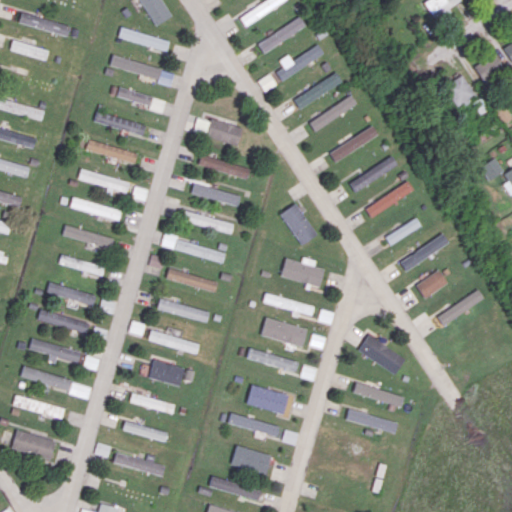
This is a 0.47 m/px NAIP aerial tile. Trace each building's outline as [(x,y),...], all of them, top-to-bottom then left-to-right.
[(139,0),(155,25),(171,15),(161,0),(139,0)] [(288,1),(287,0),(266,0),(239,14),(243,23),(288,1)] [(426,0),(423,2),(432,17),(461,0),(460,0),(426,0)] [(70,25),(21,11),(18,21),(67,35),(70,25)] [(257,43),(263,53),(305,25),(299,15),(257,43)] [(169,40),(120,26),(117,36),(166,50),(169,40)] [(511,38),(500,47),(511,64),(511,63),(511,38)] [(9,49),(45,59),(48,49),(12,39),(9,49)] [(323,53),(317,43),(292,60),(287,53),(279,59),(283,66),(275,71),(281,80),(323,53)] [(481,81),(502,71),(494,53),(472,63),(481,81)] [(108,66),(171,82),(174,71),(111,55),(108,66)] [(293,98),(299,108),(342,81),(336,71),(293,98)] [(276,84),(269,73),(257,80),(264,91),(276,84)] [(443,83),(456,107),(474,98),(461,74),(443,83)] [(116,97),(163,109),(165,99),(118,87),(116,97)] [(356,103),(351,94),(308,122),(314,130),(356,103)] [(44,110),(0,96),(0,108),(41,120),(44,110)] [(493,108),(502,123),(510,117),(501,103),(493,108)] [(145,124),(99,110),(96,121),(142,134),(145,124)] [(241,125),(210,119),(206,137),(237,144),(241,125)] [(328,152),(334,161),(378,134),(372,125),(328,152)] [(0,138),(33,148),(36,137),(0,126),(0,138)] [(84,151),(135,160),(136,149),(86,140),(84,151)] [(197,163),(246,178),(249,168),(200,153),(197,163)] [(0,169),(26,176),(29,166),(0,157),(0,169)] [(348,180),(353,189),(398,166),(393,157),(348,180)] [(502,170),(494,157),(478,166),(487,180),(502,170)] [(506,181),(502,183),(507,195),(511,192),(511,166),(502,172),(506,181)] [(112,187),(126,191),(129,181),(80,167),(77,177),(107,186),(105,192),(111,194),(112,187)] [(190,195),(238,202),(240,192),(191,184),(190,195)] [(145,200),(147,188),(133,186),(131,197),(145,200)] [(0,200),(19,206),(22,195),(0,189),(0,200)] [(69,206),(118,219),(120,209),(72,196),(69,206)] [(301,244),(317,233),(294,202),(278,213),(301,244)] [(231,231),(233,221),(184,211),(182,222),(231,231)] [(420,225),(415,217),(384,236),(389,244),(420,225)] [(0,230),(8,233),(11,222),(0,219),(0,230)] [(61,234),(111,248),(114,237),(64,224),(61,234)] [(399,261),(405,270),(448,241),(442,232),(399,261)] [(160,245),(222,261),(225,251),(163,234),(160,245)] [(0,260),(6,262),(8,252),(0,249),(0,260)] [(57,262),(101,275),(104,266),(60,253),(57,262)] [(159,266),(160,255),(151,254),(150,265),(159,266)] [(319,285),(323,267),(313,265),(314,259),(301,257),(301,260),(284,257),(280,277),(319,285)] [(217,281),(167,268),(165,278),(214,291),(217,281)] [(414,284),(423,297),(447,283),(438,269),(414,284)] [(45,291),(92,305),(95,294),(48,280),(45,291)] [(436,316),(442,325),(483,297),(477,288),(436,316)] [(313,305),(264,292),(261,302),(310,315),(313,305)] [(205,321),(208,310),(158,297),(155,308),(205,321)] [(114,301),(101,299),(99,309),(113,311),(114,301)] [(36,319),(85,333),(89,322),(39,308),(36,319)] [(317,320),(330,323),(333,311),(319,308),(317,320)] [(259,335),(301,346),(306,327),(264,316),(259,335)] [(128,331),(141,335),(144,324),(131,320),(128,331)] [(147,339),(196,353),(198,343),(150,329),(147,339)] [(325,336),(311,333),(308,345),(322,348),(325,336)] [(357,349),(393,374),(404,358),(368,333),(357,349)] [(28,348),(48,354),(47,361),(54,363),(56,356),(77,362),(80,350),(31,337),(28,348)] [(295,369),(297,358),(248,349),(245,359),(295,369)] [(83,366),(96,369),(98,358),(85,355),(83,366)] [(179,385),(184,367),(152,359),(148,377),(179,385)] [(20,375),(68,390),(71,379),(23,365),(20,375)] [(315,369),(302,365),(299,375),(312,379),(315,369)] [(87,398),(91,387),(72,381),(68,392),(87,398)] [(400,406),(403,395),(355,381),(352,392),(400,406)] [(287,394),(250,384),(245,403),(282,413),(287,394)] [(174,404),(131,392),(129,401),(171,413),(174,404)] [(63,405),(14,396),(12,406),(61,416),(63,405)] [(396,422),(348,407),(345,418),(393,433),(396,422)] [(278,425),(230,412),(227,422),(276,435),(278,425)] [(164,441),(167,432),(124,419),(122,429),(164,441)] [(55,440),(16,429),(10,447),(49,459),(55,440)] [(297,432),(283,429),(280,440),(294,444),(297,432)] [(110,445),(96,441),(93,453),(107,456),(110,445)] [(270,455),(235,444),(229,463),(264,474),(270,455)] [(162,474),(164,463),(114,453),(112,464),(162,474)] [(257,499),(260,489),(210,475),(207,485),(257,499)] [(237,511),(208,503),(205,511),(237,511)]
